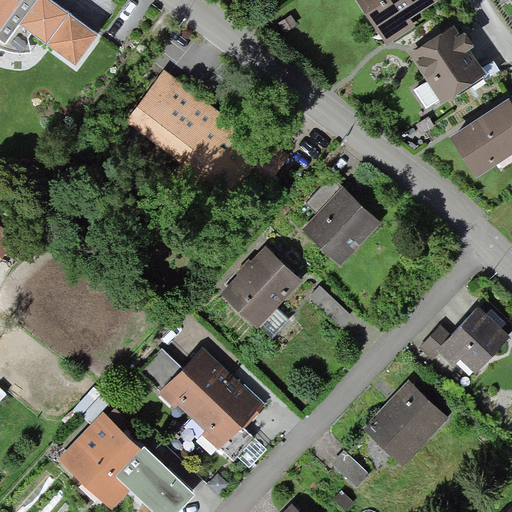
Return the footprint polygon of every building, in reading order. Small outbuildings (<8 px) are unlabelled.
[(0,0),(0,43),(5,47),(39,0),(0,0)] [(43,0),(23,28),(76,67),(96,39),(43,0)] [(435,0),(357,0),(388,47),(414,29),(410,23),(438,4),(435,0)] [(453,23),(411,52),(428,77),(440,95),(482,66),(467,43),(474,39),(466,27),(459,32),(453,23)] [(161,70),(127,115),(177,152),(211,107),(161,70)] [(440,95),(428,77),(412,88),(424,106),(440,95)] [(511,101),(510,99),(453,136),(476,172),(511,149),(511,101)] [(236,127),(211,107),(177,152),(186,160),(178,171),(224,204),(253,163),(265,171),(280,150),(252,126),(245,135),(236,127)] [(304,202),(315,212),(339,186),(328,176),(304,202)] [(315,212),(301,227),(338,261),(376,220),(339,186),(315,212)] [(0,263),(16,239),(0,228),(0,263)] [(263,246),(222,292),(257,323),(298,276),(263,246)] [(318,285),(309,296),(338,321),(347,310),(318,285)] [(440,328),(423,348),(433,358),(442,348),(470,373),(509,330),(479,303),(449,336),(440,328)] [(181,365),(160,387),(158,389),(175,405),(178,402),(205,427),(202,431),(218,446),(221,444),(241,422),(245,425),(265,404),(253,393),(214,356),(201,344),(181,365)] [(160,387),(181,365),(162,346),(141,368),(160,387)] [(407,382),(365,427),(401,460),(443,415),(407,382)] [(104,411),(64,455),(114,501),(132,481),(166,511),(168,511),(190,489),(104,411)] [(245,425),(241,422),(221,444),(234,456),(255,434),(245,425)] [(344,452),(333,465),(355,485),(367,473),(344,452)]
